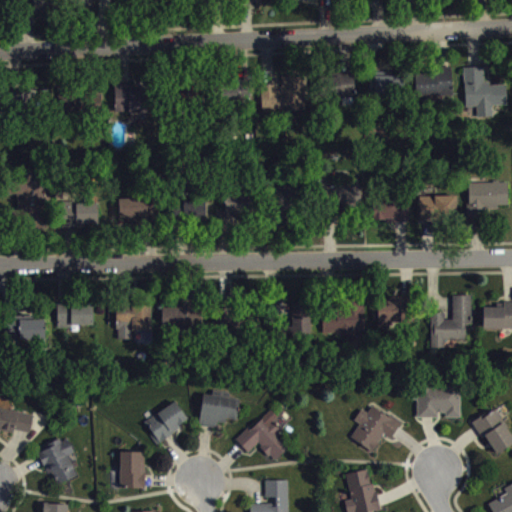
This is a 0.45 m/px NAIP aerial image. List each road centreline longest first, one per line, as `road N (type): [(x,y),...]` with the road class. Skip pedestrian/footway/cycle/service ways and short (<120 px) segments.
road 1 (residential): [(0,51),(511,30)]
road 2 (residential): [(0,268),(511,258)]
